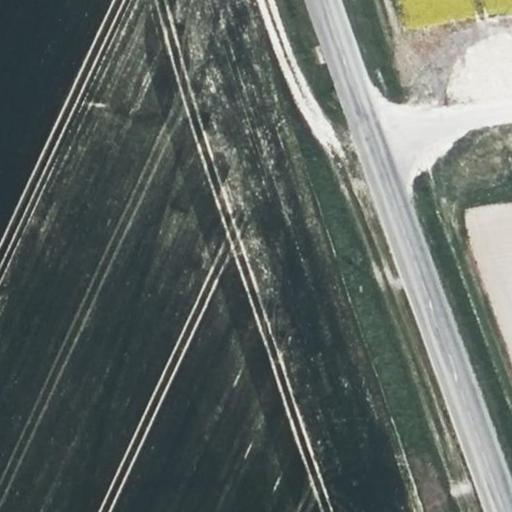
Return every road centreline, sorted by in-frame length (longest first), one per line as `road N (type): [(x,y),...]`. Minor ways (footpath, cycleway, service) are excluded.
road 1 (tertiary): [(505,511),(373,131)]
road 2 (unclassified): [(511,111),(373,131)]
road 3 (tertiary): [(373,131),(327,0)]
